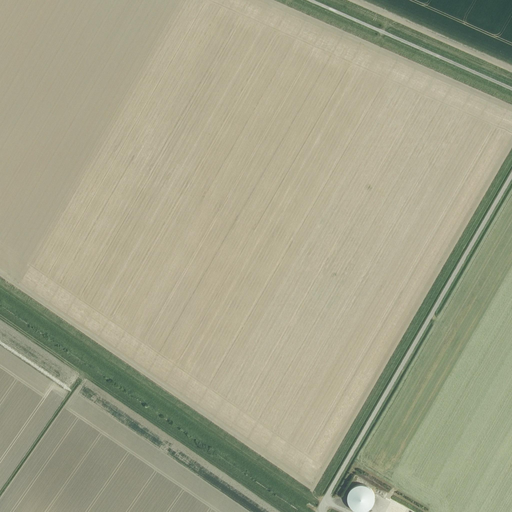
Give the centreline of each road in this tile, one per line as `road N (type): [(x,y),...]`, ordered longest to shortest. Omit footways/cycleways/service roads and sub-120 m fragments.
road 1 (unclassified): [(320,508),(511,177)]
road 2 (unclassified): [(511,88),(308,0)]
